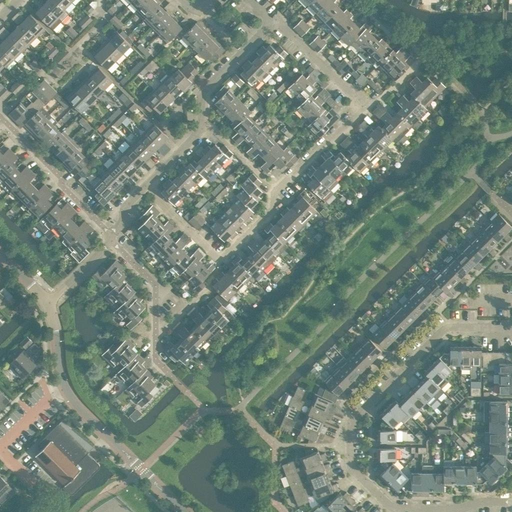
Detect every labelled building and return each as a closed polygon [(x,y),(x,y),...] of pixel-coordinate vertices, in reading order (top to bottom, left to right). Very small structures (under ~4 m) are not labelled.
[(69,14),(64,9),(64,10),(54,0),(47,0),(43,5),(61,22),(69,14)] [(54,0),(64,10),(64,9),(72,2),(69,0),(54,0)] [(132,0),(131,2),(138,9),(138,10),(148,0),(132,0)] [(159,5),(153,0),(148,0),(138,10),(138,9),(136,11),(144,19),(159,5)] [(313,0),(308,5),(316,13),(329,0),(313,0)] [(335,0),(329,0),(316,13),(324,21),(338,7),(333,3),(335,0)] [(35,13),(53,30),(61,22),(43,5),(35,13)] [(93,10),(89,5),(85,9),(89,13),(93,10)] [(166,13),(159,5),(144,19),(152,27),(166,13)] [(115,10),(112,6),(107,10),(111,14),(115,10)] [(343,12),(338,7),(324,21),(332,29),(349,13),(346,9),(343,12)] [(159,35),(174,20),(166,13),(152,27),(159,35)] [(352,16),(349,13),(332,29),(340,37),(354,24),(349,19),(352,16)] [(22,22),(37,37),(45,29),(30,14),(22,22)] [(88,15),(86,17),(78,24),(83,29),(92,20),(88,15)] [(123,24),(116,17),(114,15),(110,20),(119,29),(123,24)] [(167,43),(176,34),(182,28),(174,20),(159,35),(167,43)] [(302,20),(295,26),(293,28),(297,32),(305,24),(302,20)] [(22,22),(14,30),(29,44),(37,37),(22,22)] [(182,36),(190,44),(205,30),(197,22),(189,29),(185,25),(182,28),(176,34),(180,38),(182,36)] [(359,28),(354,24),(340,37),(349,46),(352,43),(352,42),(368,26),(365,23),(359,28)] [(301,37),(302,36),(310,28),(305,24),(297,32),(301,37)] [(371,29),(368,26),(352,42),(352,43),(360,50),(373,37),(368,32),(371,29)] [(69,35),(74,30),(70,27),(66,31),(69,35)] [(14,30),(7,37),(21,52),(29,44),(14,30)] [(74,30),(69,35),(73,39),(78,34),(74,30)] [(190,44),(198,52),(212,37),(205,30),(190,44)] [(108,39),(123,54),(131,46),(129,44),(124,39),(119,34),(116,31),(108,39)] [(122,31),(119,34),(124,39),(127,36),(122,31)] [(133,41),(127,36),(124,39),(129,44),(133,41)] [(309,45),(313,49),(321,40),(318,36),(309,45)] [(7,37),(0,44),(0,45),(14,60),(21,52),(7,37)] [(212,37),(198,52),(206,60),(208,58),(212,62),(224,51),(222,48),(212,37)] [(360,50),(368,58),(384,42),(381,39),(378,42),(373,37),(360,50)] [(115,61),(123,54),(108,39),(100,47),(115,61)] [(313,49),(317,53),(326,44),(321,40),(313,49)] [(376,67),(379,64),(389,53),(385,48),(388,45),(384,42),(368,58),(376,67)] [(142,52),(145,49),(145,48),(140,43),(137,47),(142,52)] [(6,68),(14,60),(0,45),(0,61),(4,65),(4,66),(6,68)] [(259,49),(276,66),(288,54),(279,45),(275,49),(270,45),(265,49),(262,46),(259,49)] [(50,50),(54,54),(58,51),(54,46),(50,50)] [(115,61),(100,47),(92,55),(107,69),(115,61)] [(142,52),(147,57),(151,54),(145,48),(145,49),(142,52)] [(259,55),(255,59),(269,73),(276,66),(259,49),(256,52),(259,55)] [(392,50),(389,53),(379,64),(387,72),(406,52),(403,49),(397,55),(392,50)] [(51,58),(54,54),(50,50),(46,54),(51,58)] [(406,52),(387,72),(395,80),(409,66),(404,61),(410,55),(406,52)] [(193,58),(189,63),(198,72),(202,67),(193,58)] [(248,60),(245,63),(261,80),(269,73),(255,59),(251,63),(248,60)] [(340,64),(335,59),(332,62),(337,67),(340,64)] [(33,68),(38,64),(34,60),(29,64),(33,68)] [(135,66),(138,69),(144,64),(140,60),(135,66)] [(145,67),(148,71),(154,65),(150,62),(145,67)] [(189,63),(184,67),(194,76),(198,72),(189,63)] [(261,80),(245,63),(242,67),(245,70),(240,74),(254,87),(261,80)] [(38,64),(33,68),(37,72),(41,67),(38,64)] [(133,74),(138,69),(135,66),(130,71),(133,74)] [(90,75),(104,90),(112,82),(98,67),(90,75)] [(140,72),(143,76),(148,71),(145,67),(140,72)] [(183,90),(182,90),(184,92),(197,79),(194,76),(184,67),(180,71),(178,69),(170,77),(183,90)] [(298,71),(293,75),(297,79),(301,74),(298,71)] [(235,74),(231,78),(239,87),(244,82),(235,74)] [(288,88),(295,95),(312,79),(309,75),(306,78),(301,74),(297,79),(288,88)] [(96,97),(104,90),(90,75),(82,82),(96,97)] [(175,97),(182,90),(183,90),(170,77),(168,75),(160,83),(175,97)] [(123,85),(127,80),(128,80),(125,76),(119,82),(123,85)] [(416,76),(413,80),(432,99),(445,87),(436,78),(432,82),(427,77),(422,82),(416,76)] [(315,82),(312,79),(295,95),(302,102),(310,95),(316,89),(312,85),(315,82)] [(24,85),(23,84),(19,80),(10,90),(15,94),(24,85)] [(281,85),(284,89),(289,84),(286,80),(281,85)] [(424,107),(432,99),(413,80),(410,83),(415,89),(410,94),(413,97),(414,97),(424,107)] [(32,103),(39,110),(56,92),(50,86),(48,87),(42,81),(32,91),(38,97),(32,103)] [(82,82),(74,90),(89,105),(96,97),(82,82)] [(160,83),(153,90),(167,105),(175,97),(160,83)] [(216,110),(219,113),(236,97),(224,85),(215,94),(220,98),(214,103),(219,107),(216,110)] [(0,100),(9,92),(4,87),(0,91),(0,100)] [(74,106),(79,111),(81,113),(89,105),(74,90),(66,98),(74,106)] [(167,105),(153,90),(140,103),(149,112),(154,108),(159,113),(167,105)] [(56,98),(61,103),(64,100),(59,95),(56,98)] [(266,100),(270,103),(274,98),(271,95),(266,100)] [(314,99),(310,95),(302,102),(296,108),(304,116),(320,99),(317,96),(314,99)] [(403,95),(400,99),(419,118),(427,110),(424,107),(414,97),(413,97),(409,101),(403,95)] [(243,104),(236,97),(219,113),(222,117),(225,114),(229,118),(243,104)] [(123,103),(126,107),(132,101),(128,98),(123,103)] [(325,109),(321,105),(324,102),(320,99),(304,116),(311,123),(325,109)] [(411,126),(419,118),(400,99),(396,102),(402,108),(397,113),(411,126)] [(66,109),(69,105),(64,100),(61,103),(66,109)] [(15,121),(21,127),(24,125),(23,125),(38,110),(39,110),(32,103),(31,102),(25,108),(20,103),(10,113),(16,119),(15,121)] [(134,104),(129,108),(129,109),(132,112),(137,107),(134,104)] [(230,125),(233,128),(247,114),(250,111),(243,104),(229,118),(233,122),(230,125)] [(76,114),(79,111),(74,106),(71,109),(76,114)] [(113,113),(116,117),(122,111),(118,108),(113,113)] [(329,120),(325,115),(328,112),(325,109),(311,123),(308,126),(320,137),(328,129),(324,124),(329,120)] [(38,110),(23,125),(24,125),(31,133),(46,118),(38,110)] [(403,134),(411,126),(397,113),(393,118),(387,112),(383,115),(403,134)] [(111,122),(116,117),(113,113),(108,118),(111,122)] [(118,119),(121,122),(127,117),(124,113),(118,119)] [(232,138),(235,141),(254,122),(247,114),(233,128),(238,132),(232,138)] [(408,138),(403,134),(383,115),(380,118),(386,124),(381,129),(392,139),(392,140),(399,147),(408,138)] [(78,121),(84,126),(87,123),(82,117),(78,121)] [(54,125),(46,118),(31,133),(39,140),(54,125)] [(113,124),(116,127),(121,122),(118,119),(113,124)] [(261,129),(254,122),(235,141),(238,144),(244,138),(248,142),(261,129)] [(84,126),(89,131),(92,128),(87,123),(84,126)] [(97,129),(101,133),(106,127),(102,123),(97,129)] [(145,131),(160,146),(168,138),(153,123),(145,131)] [(61,133),(54,125),(39,140),(47,148),(49,146),(48,146),(61,133)] [(367,131),(387,150),(389,148),(386,145),(392,140),(392,139),(381,129),(378,125),(373,131),(370,128),(367,131)] [(103,135),(106,138),(111,133),(108,129),(103,135)] [(269,136),(261,129),(248,142),(252,146),(246,152),(249,156),(269,136)] [(48,146),(49,146),(56,154),(71,139),(63,131),(61,133),(48,146)] [(145,131),(137,138),(152,153),(160,146),(145,131)] [(285,134),(290,139),(293,135),(288,131),(285,134)] [(367,137),(362,142),(376,155),(381,150),(384,153),(387,150),(367,131),(364,134),(367,137)] [(276,143),(269,136),(249,156),(252,159),(258,153),(262,157),(276,143)] [(137,138),(130,146),(144,161),(152,153),(137,138)] [(56,154),(63,161),(64,161),(77,148),(77,149),(79,147),(71,139),(56,154)] [(99,146),(103,149),(108,144),(105,140),(99,146)] [(354,144),(351,147),(371,167),(373,164),(370,161),(376,155),(362,142),(357,147),(354,144)] [(263,170),(283,150),(276,143),(262,157),(266,161),(260,167),(263,170)] [(205,149),(221,165),(233,154),(224,145),(220,149),(215,144),(211,149),(208,146),(205,149)] [(98,155),(103,149),(99,146),(94,151),(98,155)] [(130,146),(122,154),(137,168),(144,161),(130,146)] [(289,168),(298,159),(286,147),(283,150),(263,170),(267,173),(276,164),(280,168),(285,164),(289,168)] [(351,153),(346,158),(354,166),(353,166),(359,172),(365,166),(368,169),(371,167),(351,147),(348,150),(351,153)] [(0,165),(13,153),(8,148),(2,154),(0,152),(0,165)] [(61,163),(70,171),(73,168),(77,172),(87,163),(89,161),(77,149),(77,148),(64,161),(63,161),(61,163)] [(204,155),(200,159),(214,172),(221,165),(205,149),(201,152),(204,155)] [(329,151),(326,154),(345,174),(353,166),(354,166),(346,158),(340,152),(335,157),(329,151)] [(0,177),(3,181),(16,168),(11,164),(18,158),(13,153),(0,165),(0,177)] [(122,154),(114,161),(129,176),(137,168),(122,154)] [(326,160),(321,165),(334,179),(335,179),(340,173),(343,176),(345,174),(326,154),(323,157),(326,160)] [(193,160),(190,163),(204,177),(206,180),(214,172),(200,159),(196,163),(193,160)] [(107,169),(108,171),(109,171),(122,184),(122,183),(129,176),(114,161),(107,169)] [(81,176),(91,168),(87,163),(77,172),(81,176)] [(183,164),(180,167),(197,184),(204,177),(190,163),(186,167),(183,164)] [(338,181),(335,179),(334,179),(321,165),(316,170),(313,167),(310,170),(329,190),(330,190),(338,181)] [(4,187),(9,193),(31,171),(26,166),(20,172),(16,168),(3,181),(6,184),(4,187)] [(180,174),(176,178),(189,191),(197,184),(180,167),(177,171),(180,174)] [(333,193),(330,190),(329,190),(310,170),(307,174),(313,179),(307,185),(311,188),(318,195),(321,198),(325,202),(333,193)] [(31,171),(9,193),(14,198),(18,195),(21,198),(34,186),(29,181),(35,175),(31,171)] [(109,171),(108,171),(101,178),(116,193),(124,185),(122,183),(122,184),(109,171)] [(261,182),(252,173),(240,185),(243,188),(244,188),(257,202),(260,198),(257,195),(262,191),(257,186),(261,182)] [(116,193),(101,178),(93,186),(95,189),(91,193),(100,202),(104,198),(108,201),(116,193)] [(169,179),(165,182),(182,198),(189,191),(176,178),(172,182),(169,179)] [(182,198),(165,182),(162,185),(165,188),(161,192),(175,206),(182,198)] [(215,188),(219,192),(223,187),(220,183),(215,188)] [(22,205),(27,210),(48,189),(44,184),(38,190),(34,186),(21,198),(24,202),(22,205)] [(220,193),(223,196),(228,192),(224,188),(220,193)] [(253,206),(257,202),(244,188),(243,188),(236,195),(239,198),(253,212),(256,209),(253,206)] [(315,198),(318,195),(311,188),(308,191),(315,198)] [(48,189),(27,210),(32,216),(35,213),(39,217),(52,204),(47,199),(53,193),(48,189)] [(313,224),(321,215),(319,214),(300,194),(296,197),(299,200),(294,205),(308,219),(313,224)] [(199,201),(203,204),(207,200),(204,196),(199,201)] [(249,216),(253,212),(239,198),(232,205),(249,222),(252,219),(249,216)] [(207,209),(212,204),(208,201),(204,205),(207,209)] [(49,229),(71,207),(66,203),(60,209),(56,204),(43,217),(47,220),(44,224),(49,229)] [(146,235),(159,221),(155,217),(160,213),(152,205),(139,218),(144,222),(138,227),(146,235)] [(243,222),(246,225),(249,222),(232,205),(225,212),(239,226),(243,222)] [(302,225),(308,219),(294,205),(289,210),(286,207),(283,210),(303,230),(305,228),(302,225)] [(71,207),(49,229),(54,234),(58,232),(61,235),(74,222),(70,218),(76,212),(71,207)] [(300,232),(303,230),(283,210),(280,213),(283,216),(278,221),(292,235),(297,229),(300,232)] [(193,225),(201,217),(197,212),(188,221),(193,225)] [(238,233),(235,230),(239,226),(225,212),(218,219),(234,236),(238,233)] [(511,227),(498,214),(490,222),(504,235),(506,233),(511,227)] [(201,217),(193,225),(197,229),(205,221),(201,217)] [(210,227),(224,241),(228,237),(231,239),(234,236),(218,219),(210,227)] [(62,242),(67,247),(89,225),(84,221),(78,227),(74,222),(61,235),(64,238),(62,242)] [(163,225),(159,221),(146,235),(153,242),(166,229),(170,232),(173,229),(166,222),(163,225)] [(286,241),(292,235),(278,221),(273,226),(270,223),(267,226),(287,246),(289,244),(286,241)] [(483,229),(496,242),(502,237),(504,239),(508,235),(506,233),(504,235),(490,222),(483,229)] [(89,225),(67,247),(72,252),(70,253),(79,262),(89,252),(84,248),(92,241),(87,236),(93,230),(89,225)] [(278,254),(287,246),(267,226),(264,229),(270,235),(265,240),(278,254)] [(152,248),(157,252),(171,239),(167,235),(170,232),(166,229),(153,242),(147,248),(149,250),(152,248)] [(496,242),(483,229),(476,236),(489,249),(491,247),(492,247),(496,242)] [(492,247),(491,247),(489,249),(476,236),(469,243),(482,257),(488,251),(490,254),(494,249),(492,247)] [(175,243),(171,239),(157,252),(162,257),(159,260),(161,262),(181,243),(178,240),(175,243)] [(270,262),(278,254),(265,240),(260,245),(254,239),(251,242),(270,262)] [(262,270),(270,262),(251,242),(248,246),(254,252),(249,256),(262,270)] [(184,246),(181,243),(161,262),(164,265),(167,262),(172,267),(185,253),(181,249),(184,246)] [(475,264),(477,262),(482,257),(469,243),(461,251),(475,264)] [(182,271),(189,278),(203,265),(199,261),(202,258),(195,251),(192,254),(195,258),(182,271)] [(479,264),(477,262),(475,264),(461,251),(455,257),(454,258),(467,271),(473,266),(475,268),(479,264)] [(189,257),(185,253),(172,267),(176,272),(173,275),(176,277),(182,271),(195,258),(192,254),(189,257)] [(467,271),(454,258),(455,257),(450,253),(443,260),(447,265),(461,278),(462,276),(463,276),(467,271)] [(254,278),(262,270),(249,256),(244,261),(238,255),(235,258),(254,278)] [(252,281),(254,278),(235,258),(231,262),(234,265),(230,269),(243,283),(249,278),(252,281)] [(112,289),(125,276),(120,271),(123,268),(116,260),(105,271),(101,267),(90,277),(102,289),(107,284),(112,288),(112,289)] [(203,265),(189,278),(196,285),(193,288),(198,293),(207,284),(203,280),(215,268),(211,264),(207,269),(203,265)] [(461,283),(465,278),(463,276),(462,276),(461,278),(447,265),(440,272),(453,286),(459,280),(461,283)] [(237,289),(243,283),(230,269),(225,274),(222,271),(218,275),(238,294),(240,292),(237,289)] [(433,279),(443,289),(443,290),(451,298),(454,296),(448,290),(453,286),(440,272),(433,279)] [(238,294),(218,275),(215,278),(218,281),(213,286),(219,292),(215,296),(225,307),(230,302),(227,299),(233,294),(236,297),(238,294)] [(133,283),(125,276),(112,289),(112,288),(104,296),(112,304),(117,299),(122,304),(135,291),(130,286),(133,283)] [(422,284),(436,297),(438,295),(443,290),(443,289),(433,279),(430,276),(422,284)] [(436,301),(440,297),(438,295),(436,297),(422,284),(415,291),(428,304),(434,299),(436,301)] [(0,302),(6,297),(9,300),(13,296),(4,287),(0,291),(0,290),(0,302)] [(142,299),(135,291),(122,304),(114,312),(121,320),(126,315),(131,319),(126,325),(131,329),(141,318),(137,314),(144,307),(139,302),(142,299)] [(421,311),(423,309),(428,304),(415,291),(408,298),(421,311)] [(235,318),(214,297),(207,305),(211,309),(207,313),(221,327),(227,321),(230,323),(235,318)] [(421,316),(426,312),(423,309),(421,311),(408,298),(401,305),(414,319),(419,313),(421,316)] [(409,324),(414,319),(401,305),(394,312),(407,326),(409,324)] [(407,330),(411,326),(409,324),(407,326),(394,312),(386,320),(399,333),(405,328),(407,330)] [(221,327),(207,313),(203,317),(200,314),(197,317),(216,337),(219,334),(216,331),(221,327)] [(193,327),(206,341),(211,336),(214,339),(216,337),(197,317),(194,320),(197,323),(193,327)] [(394,338),(399,333),(386,320),(379,327),(392,340),(394,338)] [(182,332),(202,351),(204,349),(201,346),(206,341),(193,327),(189,331),(186,328),(182,332)] [(393,345),(397,341),(394,338),(392,340),(379,327),(371,334),(385,348),(390,342),(393,345)] [(200,354),(202,351),(182,332),(179,335),(182,338),(178,342),(192,355),(197,351),(200,354)] [(21,343),(26,348),(33,341),(28,336),(21,343)] [(119,361),(124,366),(136,354),(131,349),(134,346),(127,338),(116,348),(112,344),(102,355),(114,366),(119,361)] [(360,346),(373,359),(376,357),(381,351),(368,338),(360,346)] [(162,349),(170,357),(175,362),(179,357),(184,363),(192,355),(178,342),(174,346),(170,341),(162,349)] [(34,376),(37,373),(43,368),(41,350),(34,343),(25,352),(24,350),(9,365),(23,378),(30,371),(34,376)] [(374,363),(378,359),(376,357),(373,359),(360,346),(353,353),(366,366),(372,361),(374,363)] [(443,353),(439,358),(448,367),(450,365),(460,365),(460,347),(450,347),(450,353),(443,353)] [(470,370),(471,365),(470,347),(460,347),(460,365),(460,369),(470,370)] [(487,363),(487,352),(481,352),(481,347),(470,347),(471,365),(480,365),(480,367),(487,367),(487,363)] [(361,371),(366,366),(353,353),(346,360),(359,373),(361,371)] [(128,377),(133,382),(146,369),(141,364),(144,361),(136,354),(124,366),(115,374),(123,382),(128,377)] [(444,378),(452,370),(448,367),(439,358),(432,365),(444,378)] [(360,378),(364,374),(361,371),(359,373),(346,360),(339,367),(352,380),(357,375),(360,378)] [(499,363),(499,374),(511,373),(511,363),(505,363),(499,363)] [(424,372),(427,375),(441,389),(448,382),(432,365),(424,372)] [(320,374),(314,367),(311,371),(317,377),(320,374)] [(347,386),(352,380),(339,367),(331,375),(344,388),(346,386),(347,386)] [(153,377),(146,369),(133,382),(125,390),(132,397),(138,392),(142,397),(137,402),(142,407),(153,396),(148,392),(156,385),(150,380),(153,377)] [(511,373),(499,374),(499,384),(511,383),(511,373)] [(345,392),(349,388),(347,386),(346,386),(344,388),(331,375),(324,382),(337,395),(343,390),(345,392)] [(444,392),(441,389),(427,375),(420,382),(433,395),(437,399),(444,392)] [(426,402),(433,395),(420,382),(413,389),(426,402)] [(511,394),(511,383),(499,384),(499,394),(511,394)] [(298,386),(293,396),(334,414),(336,408),(330,405),(331,402),(335,403),(337,398),(329,390),(325,388),(322,397),(315,394),(311,401),(305,399),(309,391),(298,386)] [(406,396),(418,409),(426,402),(413,389),(406,396)] [(293,396),(289,406),(300,411),(303,404),(309,406),(306,414),(324,422),(326,418),(331,420),(334,414),(293,396)] [(407,413),(411,417),(418,409),(406,396),(399,404),(407,413)] [(407,413),(399,404),(395,400),(387,407),(400,420),(407,413)] [(484,412),(507,412),(507,401),(484,401),(484,412)] [(289,406),(284,416),(325,434),(328,428),(323,426),(324,422),(306,414),(303,421),(297,418),(300,411),(289,406)] [(380,424),(380,430),(393,430),(393,427),(400,420),(387,407),(380,415),(385,419),(380,424)] [(507,422),(507,412),(484,412),(484,422),(490,422),(507,422)] [(325,434),(284,416),(280,426),(291,431),(293,427),(299,429),(297,434),(316,442),(317,438),(322,440),(325,434)] [(76,492),(88,480),(99,469),(99,468),(100,467),(100,466),(100,465),(99,464),(98,463),(97,461),(93,457),(88,453),(94,447),(62,421),(37,446),(41,450),(36,455),(65,485),(63,488),(67,492),(69,494),(70,494),(71,495),(72,495),(73,494),(74,494),(75,493),(76,492)] [(507,432),(507,422),(490,422),(489,432),(507,432)] [(393,430),(380,430),(378,430),(378,441),(396,442),(396,430),(393,430)] [(507,432),(489,432),(484,432),(484,442),(489,442),(489,443),(507,443),(507,432)] [(507,453),(507,443),(489,443),(489,453),(507,453)] [(380,460),(393,460),(396,460),(396,449),(378,448),(378,460),(380,460)] [(286,476),(322,462),(327,460),(325,453),(319,455),(318,451),(299,458),(302,466),(296,469),(293,461),(282,465),(286,476)] [(507,468),(503,464),(507,459),(507,453),(494,453),(494,456),(487,464),(499,476),(507,468)] [(476,466),(470,466),(470,458),(465,458),(465,466),(465,484),(476,484),(476,471),(476,466)] [(393,463),(393,460),(380,460),(380,466),(385,470),(380,475),(388,483),(400,471),(393,463)] [(328,463),(323,465),(322,462),(286,476),(290,486),(301,481),(299,477),(306,475),(307,479),(331,470),(328,463)] [(487,479),(491,484),(499,476),(487,464),(479,471),(476,471),(476,484),(482,484),(487,479)] [(433,491),(433,466),(422,466),(422,473),(422,491),(433,491)] [(443,484),(443,466),(433,466),(433,491),(444,491),(444,484),(443,484)] [(454,466),(443,466),(443,484),(444,484),(454,484),(454,466)] [(454,484),(465,484),(465,466),(454,466),(454,484)] [(290,486),(294,496),(330,482),(328,478),(333,476),(331,470),(307,479),(310,486),(304,489),(301,481),(290,486)] [(411,478),(408,478),(400,471),(388,483),(396,491),(400,486),(404,491),(411,491),(411,478)] [(422,473),(411,473),(411,478),(411,491),(422,491),(422,473)] [(16,492),(0,475),(0,502),(2,505),(6,501),(6,502),(8,500),(16,492)] [(330,482),(294,496),(298,506),(309,502),(307,497),(313,495),(315,499),(339,490),(336,484),(331,485),(330,482)] [(335,511),(351,497),(346,492),(343,496),(340,493),(325,507),(329,511),(327,511),(320,511),(321,511),(320,511),(335,511)] [(351,511),(355,508),(352,505),(356,502),(351,497),(335,511),(351,511)]
